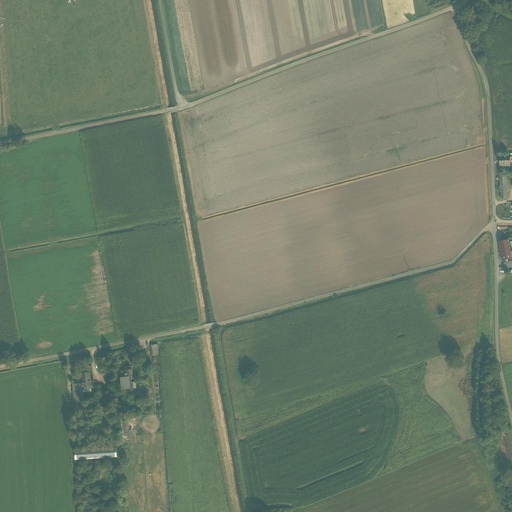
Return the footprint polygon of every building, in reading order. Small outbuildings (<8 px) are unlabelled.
[(510,157),(499,157),(499,161),(500,161),(501,166),(510,166),(510,157)] [(501,253),(510,251),(508,240),(498,242),(501,253)] [(510,251),(501,253),(502,261),(511,259),(510,251)] [(131,370),(124,370),(125,377),(130,377),(130,380),(132,379),(131,370)] [(88,373),(80,374),(80,382),(89,381),(88,373)] [(123,419),(120,419),(120,431),(128,430),(128,423),(128,421),(123,422),(123,419)] [(116,448),(74,450),(75,460),(116,457),(116,448)]
